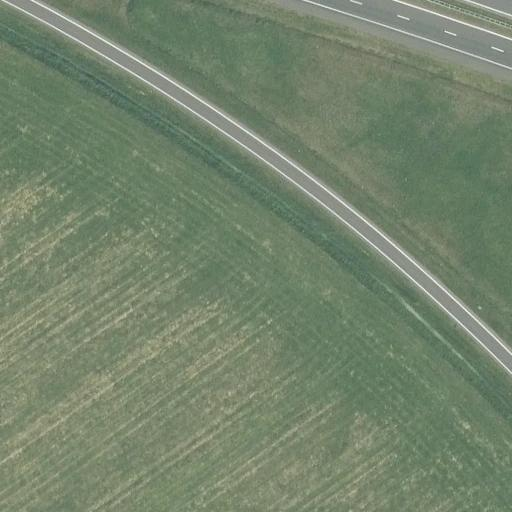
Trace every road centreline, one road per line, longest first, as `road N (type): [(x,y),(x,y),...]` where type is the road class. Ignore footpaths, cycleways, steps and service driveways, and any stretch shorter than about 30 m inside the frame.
road 1 (motorway): [(12,0),(280,165),(425,283),(511,367)]
road 2 (motorway): [(341,0),(511,56)]
